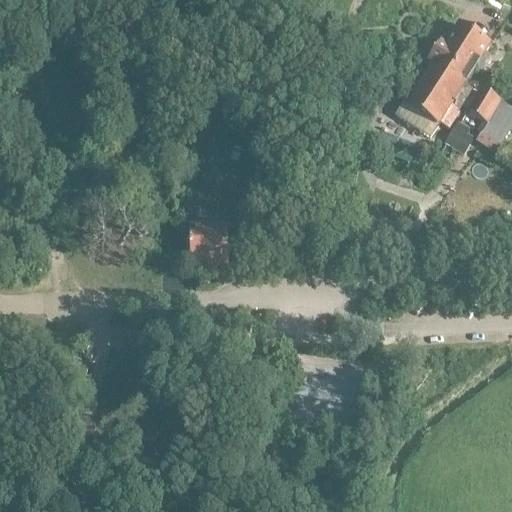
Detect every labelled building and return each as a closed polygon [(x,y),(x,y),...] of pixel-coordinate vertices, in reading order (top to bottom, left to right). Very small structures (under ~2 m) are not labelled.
[(433,66),(465,87),(491,46),(458,27),(445,47),(442,45),(429,64),(433,66)] [(465,87),(433,66),(407,107),(404,104),(395,118),(429,140),(437,128),(438,129),(441,124),(450,130),(461,112),(453,106),(465,87)] [(483,134),(501,145),(511,126),(511,109),(482,91),(469,112),(490,124),(483,134)] [(470,130),(457,123),(452,131),(443,145),(445,146),(462,157),(472,140),(466,136),(470,130)] [(239,209),(240,227),(255,227),(254,209),(239,209)] [(190,259),(190,267),(228,266),(227,226),(190,227),(190,259)]
